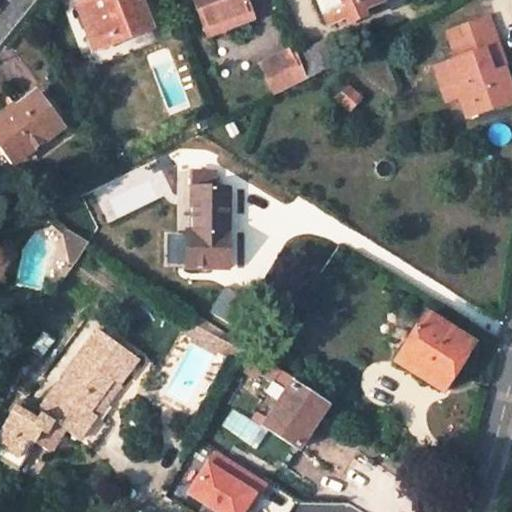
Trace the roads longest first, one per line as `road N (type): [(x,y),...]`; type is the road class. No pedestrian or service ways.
road 1 (unknown): [(511,334),(245,205)]
road 2 (unclassified): [(471,511),(511,377)]
